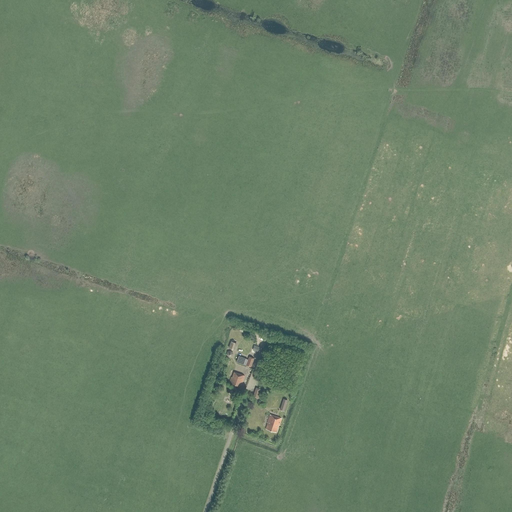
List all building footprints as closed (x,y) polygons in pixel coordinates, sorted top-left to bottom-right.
[(235,351),(237,344),(231,341),(228,348),(235,351)] [(236,362),(246,366),(248,360),(239,356),(236,362)] [(245,376),(244,376),(234,372),(232,378),(231,377),(229,383),(238,386),(239,385),(242,386),(245,376)] [(260,398),(262,389),(256,387),(254,396),(260,398)] [(279,425),(281,419),(270,415),(267,423),(266,429),(276,433),(279,425)]
